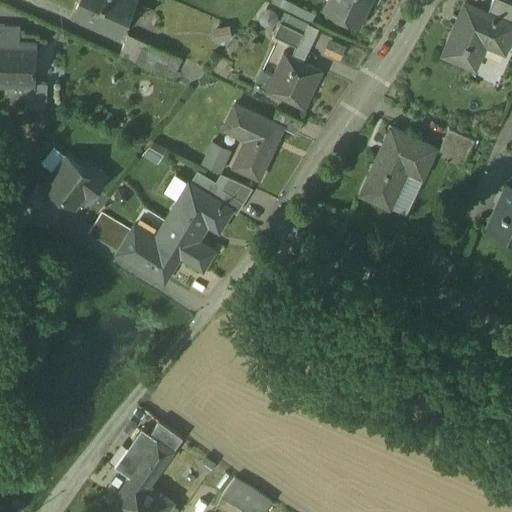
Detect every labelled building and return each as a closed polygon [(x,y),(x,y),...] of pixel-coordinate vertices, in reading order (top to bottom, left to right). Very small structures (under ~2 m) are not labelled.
[(134,0),(78,0),(74,10),(120,31),(134,0)] [(319,21),(306,16),(311,5),(299,0),(285,0),(272,30),(307,46),(319,21)] [(368,0),(328,0),(326,5),(359,20),(368,0)] [(488,8),(468,0),(464,0),(443,49),(475,63),(487,37),(506,45),(511,30),(511,18),(505,15),(505,16),(488,8)] [(511,0),(491,0),(488,8),(505,16),(505,15),(511,18),(511,0)] [(35,38),(4,37),(5,22),(0,21),(0,77),(33,79),(35,38)] [(229,22),(213,24),(215,39),(232,36),(229,22)] [(189,46),(133,25),(124,44),(179,67),(189,46)] [(323,65),(285,47),(267,85),(274,88),(285,94),(305,103),(323,65)] [(283,121),(236,99),(227,118),(230,120),(250,129),(235,161),(259,172),(283,121)] [(436,143),(392,122),(361,188),(390,202),(407,164),(423,171),(436,143)] [(475,134),(449,123),(439,145),(465,157),(475,134)] [(235,142),(215,132),(205,153),(225,163),(235,142)] [(31,197),(72,220),(101,170),(60,147),(31,197)] [(246,194),(251,178),(225,169),(219,184),(246,194)] [(157,233),(156,235),(181,250),(204,264),(215,246),(194,233),(204,217),(219,226),(233,204),(190,178),(157,233)] [(511,188),(507,186),(489,225),(511,235),(511,188)] [(157,233),(135,220),(118,247),(165,276),(181,250),(156,235),(157,233)] [(188,429),(164,411),(154,424),(147,418),(120,456),(132,465),(113,495),(137,511),(166,511),(181,490),(158,473),(188,429)] [(218,457),(210,452),(205,461),(212,466),(218,457)] [(249,511),(263,511),(273,499),(236,472),(222,492),(249,511)]
